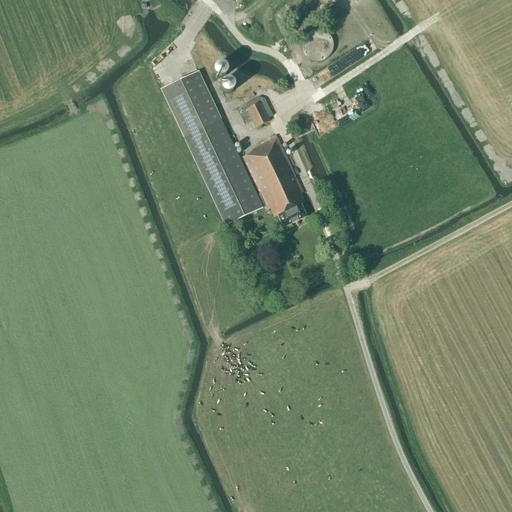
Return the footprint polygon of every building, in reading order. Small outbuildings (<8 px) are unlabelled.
[(253,25),(258,14),(249,9),(244,21),(253,25)] [(301,45),(301,47),(301,48),(302,50),(302,51),(303,53),(303,54),(304,56),(305,57),(307,58),(308,59),(309,60),(311,61),(312,61),(314,62),(315,62),(317,62),(319,62),(320,62),(322,61),(323,61),(325,60),(326,59),(328,58),(329,57),(330,56),(331,54),(331,53),(332,51),(332,50),(333,48),(333,47),(333,45),(332,43),(332,42),(331,40),(331,39),(330,37),(329,36),(328,35),(326,34),(325,33),(323,32),(322,32),(320,31),(319,31),(317,31),(315,31),(314,31),(312,32),(311,32),(309,33),(308,34),(307,35),(305,36),(304,37),(303,39),(303,40),(302,42),(302,43),(301,45)] [(226,76),(227,73),(227,70),(226,68),(224,66),(222,65),(219,65),(216,66),(214,67),(213,70),(213,72),(213,74),(214,77),(216,78),(218,79),(221,79),(224,78),(226,76)] [(256,197),(221,120),(198,72),(160,90),(183,139),(185,138),(225,226),(265,207),(267,211),(269,210),(273,219),(277,217),(283,230),(306,219),(300,206),(304,205),(300,196),(303,195),(277,139),(252,151),(253,153),(243,158),(260,196),(256,197)] [(233,91),(234,88),(233,85),(232,83),(230,81),(227,81),(224,81),(222,83),(220,85),(220,88),(221,91),(223,94),(226,95),(229,95),(232,93),(233,91)] [(244,105),(247,110),(246,110),(247,112),(242,115),(247,125),(252,122),(256,129),(269,122),(267,119),(272,116),(264,100),(258,98),(244,105)] [(330,181),(316,142),(305,146),(312,165),(317,163),(325,184),(330,181)]
